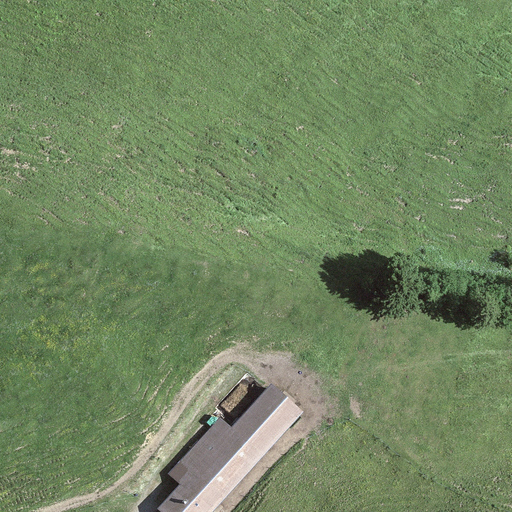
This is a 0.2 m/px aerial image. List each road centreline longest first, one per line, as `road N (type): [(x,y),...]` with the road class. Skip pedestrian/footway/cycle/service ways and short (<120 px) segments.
road 1 (track): [(54,511),(134,470),(208,373),(226,360),(251,358),(308,396),(310,418),(221,511)]
road 2 (track): [(139,511),(215,396),(251,358)]
